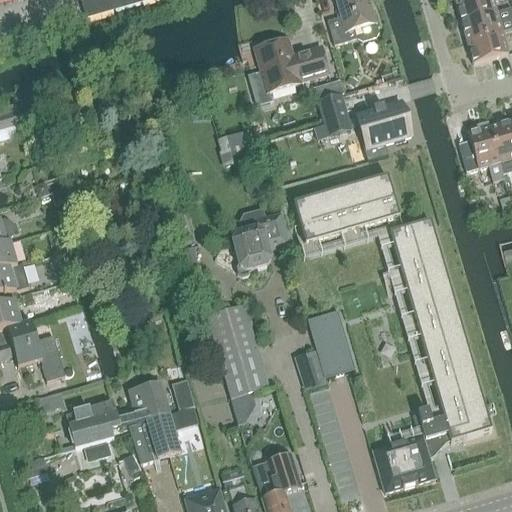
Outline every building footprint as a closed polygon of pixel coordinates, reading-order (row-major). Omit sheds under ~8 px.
[(0,0),(0,4),(14,0),(80,0),(87,24),(170,0),(169,0),(0,0)] [(334,0),(340,20),(327,24),(334,49),(347,45),(345,36),(355,33),(357,42),(363,45),(375,41),(379,36),(376,27),(371,12),(367,13),(362,0),(334,0)] [(468,0),(455,4),(461,25),(496,15),(493,3),(505,0),(468,0)] [(496,15),(461,25),(467,46),(502,36),(496,15)] [(508,57),(502,36),(467,46),(473,68),(508,57)] [(329,77),(322,52),(308,56),(310,63),(294,68),(287,43),(255,53),(268,97),(299,88),(299,86),(319,80),(322,88),(336,83),(334,75),(329,77)] [(410,138),(400,105),(384,110),(383,109),(372,112),(373,113),(356,118),(356,119),(349,121),(343,98),(318,105),(329,141),(353,134),(352,130),(359,128),(367,155),(388,149),(387,145),(391,144),(391,146),(397,144),(396,142),(400,141),(401,143),(407,141),(406,139),(410,138)] [(0,120),(0,133),(20,127),(17,116),(0,120)] [(511,132),(510,125),(489,131),(502,178),(503,178),(511,174),(511,132)] [(466,176),(477,173),(488,170),(493,187),(505,183),(503,178),(502,178),(499,166),(489,131),(487,126),(476,129),(475,132),(476,135),(467,138),(469,145),(458,148),(466,176)] [(247,135),(218,144),(226,169),(255,160),(247,135)] [(387,179),(293,207),(305,248),(399,220),(387,179)] [(237,238),(232,245),(238,268),(236,273),(237,278),(242,281),(247,279),(250,274),(266,270),(270,263),(268,255),(288,250),(280,219),(264,223),(262,214),(244,219),(239,226),(242,236),(237,238)] [(0,248),(6,247),(6,246),(8,245),(9,244),(10,244),(11,243),(11,242),(12,241),(13,240),(13,239),(13,238),(14,238),(14,236),(14,235),(14,234),(14,233),(14,232),(13,231),(13,230),(12,229),(11,228),(11,227),(10,226),(9,226),(8,225),(7,225),(6,224),(5,224),(4,224),(3,223),(2,223),(0,224),(0,248)] [(390,451),(373,456),(384,495),(385,497),(387,497),(387,496),(402,492),(404,492),(404,491),(414,488),(414,489),(416,488),(431,483),(432,484),(434,483),(433,481),(427,462),(431,461),(433,459),(444,447),(446,446),(449,445),(450,447),(491,435),(463,339),(430,225),(401,234),(389,237),(393,250),(399,273),(406,296),(409,308),(413,319),(419,342),(426,365),(433,388),(439,411),(443,423),(431,427),(428,415),(412,420),(416,432),(418,440),(419,443),(401,448),(390,451)] [(0,273),(9,271),(9,272),(16,270),(14,263),(10,245),(6,247),(0,248),(0,273)] [(9,271),(0,273),(0,309),(10,307),(10,306),(14,305),(18,304),(16,295),(28,291),(22,268),(16,270),(9,272),(9,271)] [(0,363),(5,362),(0,346),(0,335),(21,329),(21,328),(14,305),(10,306),(10,307),(0,309),(0,363)] [(266,392),(243,310),(207,321),(231,403),(266,392)] [(338,315),(307,324),(324,383),(355,374),(338,315)] [(21,329),(0,335),(0,346),(5,362),(14,360),(17,372),(40,365),(46,385),(64,380),(53,339),(36,344),(30,325),(21,328),(21,329)] [(160,387),(129,396),(136,418),(138,426),(138,427),(169,418),(160,387)] [(54,395),(33,401),(37,415),(58,410),(54,395)] [(76,427),(68,429),(75,453),(114,442),(111,433),(138,426),(136,418),(117,423),(112,403),(88,410),(89,413),(74,417),(76,427)] [(138,427),(127,430),(140,468),(157,463),(180,456),(174,434),(169,418),(138,427)] [(291,459),(252,471),(264,511),(289,511),(285,496),(301,491),(291,459)] [(240,475),(220,481),(223,494),(243,488),(240,475)] [(232,511),(256,511),(254,505),(249,506),(244,490),(228,494),(233,511),(232,511)] [(224,511),(219,494),(185,504),(186,511),(224,511)]
